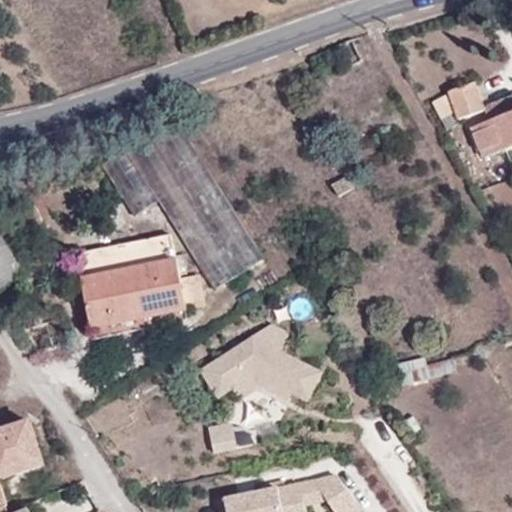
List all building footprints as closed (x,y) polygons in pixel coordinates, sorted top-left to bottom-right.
[(459,119),(484,110),(485,109),(484,104),(475,82),(448,92),(449,94),(432,101),(446,129),(455,124),(451,115),(456,112),(459,119)] [(484,110),(488,122),(511,112),(511,94),(484,104),(485,109),(484,110)] [(353,137),(383,128),(377,105),(346,114),(353,137)] [(511,112),(488,122),(470,128),(482,158),(511,146),(511,112)] [(214,289),(264,258),(177,118),(102,164),(135,216),(158,201),(214,289)] [(338,195),(353,187),(347,175),(331,184),(338,195)] [(0,288),(25,273),(0,234),(0,288)] [(94,329),(187,309),(180,278),(171,235),(79,254),(94,329)] [(180,278),(187,309),(206,305),(200,274),(180,278)] [(251,338),(278,352),(287,334),(270,325),(251,338)] [(278,352),(251,338),(199,371),(216,398),(231,389),(242,382),(251,379),(261,379),(290,394),(306,402),(320,373),(278,352)] [(403,385),(429,378),(426,365),(425,358),(398,365),(403,385)] [(426,365),(429,378),(456,372),(453,358),(426,365)] [(287,401),(290,394),(261,379),(251,379),(242,382),(231,389),(235,395),(253,384),(287,401)] [(30,420),(0,429),(0,479),(45,465),(30,420)] [(211,452),(234,447),(229,426),(228,424),(225,423),(206,427),(211,452)] [(334,475),(311,480),(323,499),(331,511),(355,511),(357,511),(334,475)] [(280,480),(258,485),(259,491),(281,486),(280,480)] [(311,480),(297,483),(301,503),(323,499),(311,480)] [(259,491),(222,499),(224,511),(302,511),(301,503),(297,483),(281,486),(259,491)]
